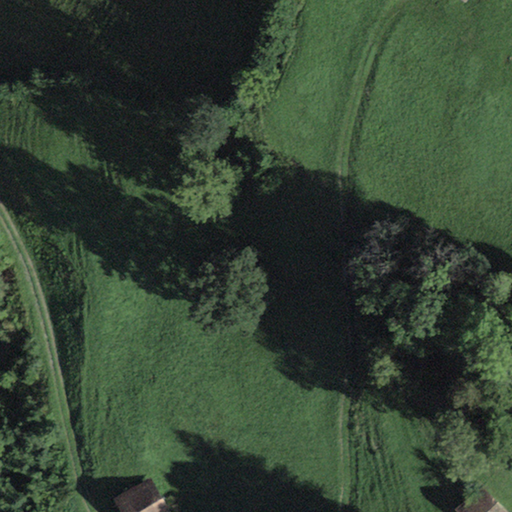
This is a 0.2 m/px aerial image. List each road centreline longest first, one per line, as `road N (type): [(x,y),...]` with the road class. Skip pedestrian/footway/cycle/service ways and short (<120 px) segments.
road 1 (track): [(349,511),(357,367),(344,175),(365,66),(398,0)]
road 2 (track): [(0,186),(41,272),(95,500),(109,511)]
